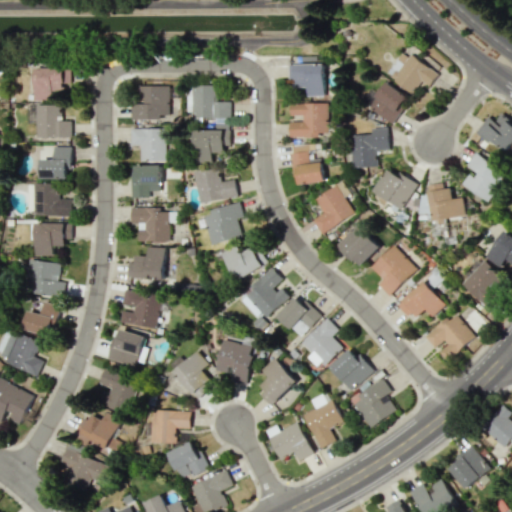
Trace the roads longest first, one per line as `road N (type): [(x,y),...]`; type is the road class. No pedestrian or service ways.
road 1 (residential): [(456,415),(298,245),(272,188),(258,73),(240,66),(130,66),(108,87),(107,223),(93,324),(69,389),(15,474)]
road 2 (tertiary): [(511,361),(417,444),(297,511)]
road 3 (tertiary): [(409,0),(504,82)]
